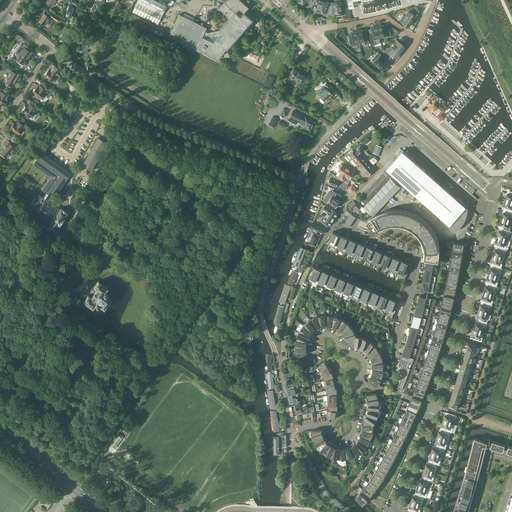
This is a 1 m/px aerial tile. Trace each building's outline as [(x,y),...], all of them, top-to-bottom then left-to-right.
[(154,0),(137,0),(132,12),(157,24),(166,6),(154,0)] [(225,50),(251,20),(244,13),(248,7),(239,0),(226,0),(222,5),(219,8),(219,9),(229,18),(218,30),(207,32),(205,31),(206,28),(192,21),(188,19),(183,16),(179,14),(168,36),(217,59),(225,50)] [(320,0),(310,0),(309,3),(307,7),(314,9),(314,10),(313,12),(317,13),(320,0)] [(321,0),(320,0),(317,13),(320,14),(320,12),(321,12),(321,11),(328,14),(330,3),(321,0)] [(348,0),(350,9),(354,8),(353,5),(357,4),(357,0),(359,0),(348,0)] [(67,10),(65,16),(71,18),(74,5),(70,2),(68,1),(66,9),(67,10)] [(336,2),(330,3),(328,14),(336,14),(336,16),(342,16),(342,12),(341,12),(340,2),(336,2)] [(406,16),(403,20),(402,21),(402,22),(408,27),(416,16),(415,16),(416,15),(417,15),(418,15),(418,16),(421,11),(417,9),(414,13),(415,13),(414,15),(409,11),(408,12),(407,12),(405,15),(406,16)] [(43,13),(38,20),(45,26),(48,23),(50,24),(53,20),(54,19),(57,21),(59,19),(52,14),(51,15),(50,17),(51,17),(50,18),(43,13)] [(129,18),(129,19),(154,32),(155,29),(156,26),(131,14),(129,18)] [(381,24),(377,25),(379,37),(385,36),(385,37),(391,36),(390,32),(389,29),(390,29),(389,27),(387,26),(383,27),(383,25),(381,25),(381,24)] [(372,33),(369,34),(372,45),(375,44),(375,41),(380,40),(379,37),(377,25),(372,26),(373,27),(371,28),(372,33)] [(360,29),(356,30),(360,44),(360,45),(365,44),(369,43),(367,35),(364,35),(362,30),(361,30),(360,29)] [(351,35),(348,35),(350,46),(353,45),(354,46),(360,44),(356,30),(352,31),(352,32),(351,33),(351,35)] [(86,46),(86,45),(87,43),(91,42),(90,40),(89,41),(89,38),(86,39),(83,37),(81,39),(83,42),(82,45),(86,46)] [(398,41),(389,52),(396,58),(404,46),(403,45),(404,44),(407,41),(402,37),(399,41),(399,42),(398,41)] [(19,54),(16,59),(19,61),(20,62),(23,64),(26,60),(26,59),(28,57),(31,59),(35,54),(30,50),(29,51),(26,48),(28,46),(24,43),(22,45),(21,45),(19,48),(18,49),(21,52),(19,54)] [(377,58),(374,62),(382,69),(384,67),(385,68),(387,65),(381,59),(383,57),(379,53),(378,52),(374,56),(377,58)] [(49,69),(44,75),(52,82),(52,81),(55,83),(60,76),(57,74),(58,73),(60,71),(60,70),(54,65),(54,66),(52,68),(50,70),(49,69)] [(300,83),(305,76),(293,68),(291,71),(287,68),(283,75),(288,77),(289,76),(292,78),(291,80),(295,82),(296,80),(300,83)] [(16,79),(19,80),(22,75),(16,72),(16,73),(11,70),(7,77),(4,82),(8,84),(7,84),(9,85),(9,84),(12,86),(15,81),(16,79)] [(317,92),(316,93),(318,94),(320,95),(319,96),(322,99),(320,101),(322,103),(324,101),(324,102),(332,95),(327,89),(327,88),(328,89),(330,87),(326,82),(324,84),(324,85),(322,87),(317,92)] [(37,87),(32,93),(40,99),(41,98),(43,100),(46,96),(48,98),(51,95),(50,94),(47,91),(46,92),(46,91),(46,90),(41,86),(40,89),(37,87)] [(1,93),(0,92),(0,103),(4,106),(8,99),(5,97),(7,95),(1,92),(1,93)] [(263,104),(269,107),(274,99),(268,96),(263,104)] [(434,103),(427,111),(440,121),(443,117),(439,114),(443,110),(434,103)] [(39,115),(39,113),(35,110),(36,109),(31,105),(29,107),(27,105),(22,111),(29,118),(30,117),(32,119),(35,116),(36,117),(38,117),(39,115)] [(293,110),(288,119),(296,123),(297,121),(301,124),(300,126),(309,131),(314,121),(305,117),(304,117),(302,116),(302,115),(293,110)] [(273,116),(269,123),(274,126),(278,119),(273,116)] [(17,125),(15,122),(10,128),(17,135),(18,134),(21,136),(23,133),(26,129),(23,127),(24,126),(19,122),(17,125)] [(91,171),(106,143),(97,138),(82,166),(91,171)] [(3,148),(0,151),(0,152),(3,154),(2,155),(4,156),(4,155),(7,158),(10,154),(12,151),(16,154),(20,148),(12,142),(11,143),(7,139),(3,143),(6,146),(4,148),(3,148)] [(349,153),(346,156),(350,160),(353,158),(358,164),(369,176),(373,168),(360,154),(365,150),(360,145),(356,149),(355,148),(353,151),(352,150),(349,153)] [(379,156),(382,147),(376,145),(373,153),(379,156)] [(416,162),(403,150),(395,159),(394,161),(393,160),(386,169),(399,181),(399,180),(441,217),(440,219),(455,232),(458,229),(460,227),(463,224),(465,220),(466,217),(467,213),(468,209),(468,205),(459,198),(457,199),(416,162)] [(38,194),(28,209),(33,212),(35,214),(49,224),(48,225),(55,230),(58,225),(59,225),(64,219),(63,218),(67,213),(60,208),(60,209),(55,206),(52,204),(50,203),(48,201),(46,200),(52,192),(55,195),(57,192),(59,190),(70,173),(41,152),(33,164),(50,177),(41,189),(46,193),(43,197),(38,194)] [(341,173),(338,177),(342,180),(345,176),(348,178),(353,171),(343,164),(342,165),(341,164),(340,164),(339,166),(339,168),(340,168),(338,171),(341,173)] [(330,178),(328,183),(337,187),(337,186),(337,185),(339,185),(339,186),(343,188),(343,190),(347,190),(348,184),(344,182),(342,180),(338,177),(332,174),(330,172),(328,177),(330,178)] [(368,202),(366,205),(374,212),(375,213),(400,187),(384,172),(361,196),(368,202)] [(330,192),(324,201),(327,203),(328,202),(336,207),(340,202),(335,199),(338,195),(340,196),(341,193),(342,192),(334,188),(334,189),(332,192),(332,193),(330,192)] [(84,204),(81,207),(86,211),(92,203),(86,199),(84,202),(85,203),(85,204),(84,204)] [(507,210),(509,211),(511,211),(511,201),(505,200),(503,206),(508,207),(507,210)] [(355,211),(359,206),(353,201),(349,206),(355,211)] [(338,214),(331,209),(326,205),(323,209),(328,213),(322,221),(329,226),(338,214)] [(372,215),(374,212),(366,205),(363,208),(360,205),(359,206),(362,208),(360,209),(364,213),(366,210),(372,215)] [(434,261),(438,262),(439,255),(439,250),(439,245),(437,240),(436,235),(433,230),(430,226),(426,222),(422,219),(418,216),(413,213),(412,213),(407,211),(402,210),(397,210),(392,210),(387,210),(382,212),(378,213),(374,215),(371,218),(372,219),(367,223),(371,227),(373,229),(374,231),(378,228),(382,226),(386,224),(389,223),(393,223),(397,223),(400,223),(404,224),(408,225),(411,227),(414,229),(415,229),(417,231),(419,233),(420,234),(422,237),(424,240),(425,244),(426,247),(427,251),(427,255),(426,259),(426,260),(427,260),(434,261)] [(511,211),(509,211),(508,214),(503,213),(503,212),(501,218),(511,221),(511,211)] [(349,227),(356,217),(351,214),(344,224),(349,227)] [(503,229),(505,230),(505,229),(509,231),(511,222),(511,221),(501,218),(499,224),(500,225),(500,224),(504,226),(503,229)] [(313,221),(310,225),(323,234),(326,230),(313,221)] [(505,229),(505,230),(504,232),(499,231),(497,237),(508,240),(510,241),(511,236),(511,231),(509,231),(505,229)] [(338,245),(342,235),(333,232),(328,243),(332,245),(334,246),(335,244),(337,245),(338,245)] [(314,234),(312,233),(311,236),(312,237),(309,243),(315,246),(317,242),(318,239),(319,240),(320,236),(314,233),(314,234)] [(338,245),(337,245),(337,247),(341,248),(343,249),(344,248),(346,249),(350,239),(342,235),(338,245)] [(499,248),(500,248),(505,249),(508,240),(497,237),(495,243),(496,243),(500,244),(499,248)] [(346,249),(345,250),(349,252),(352,253),(352,251),(355,252),(355,253),(359,242),(350,239),(346,249)] [(355,253),(355,252),(354,254),(358,255),(360,256),(361,255),(363,256),(364,256),(368,246),(359,242),(355,253)] [(452,251),(462,253),(464,243),(462,243),(454,242),(452,251)] [(364,256),(363,256),(363,257),(366,259),(369,260),(369,258),(372,259),(372,260),(377,250),(368,246),(364,256)] [(299,268),(305,250),(300,248),(293,265),(299,268)] [(500,248),(499,251),(495,250),(495,249),(493,256),(504,259),(507,250),(505,249),(500,248)] [(372,260),(372,259),(371,261),(375,262),(378,263),(378,262),(381,263),(385,253),(377,250),(372,260)] [(381,263),(380,265),(384,266),(386,267),(387,266),(389,267),(390,267),(394,257),(385,253),(381,263)] [(495,266),(496,267),(496,266),(501,268),(504,259),(493,256),(491,262),(496,263),(495,266)] [(390,267),(389,267),(389,268),(392,270),(392,269),(395,271),(395,269),(398,270),(402,260),(394,257),(390,267)] [(411,264),(402,260),(398,270),(397,271),(401,273),(403,274),(404,273),(407,274),(406,275),(411,264)] [(433,265),(434,261),(427,260),(425,270),(432,271),(437,272),(438,266),(433,265)] [(496,266),(496,267),(495,269),(491,268),(490,268),(488,274),(499,277),(502,268),(501,268),(496,266)] [(315,280),(318,281),(319,281),(323,271),(322,271),(320,270),(321,269),(318,268),(314,267),(309,280),(314,283),(315,280)] [(292,285),(297,272),(292,270),(287,283),(292,285)] [(323,270),(322,271),(323,271),(319,281),(318,281),(317,284),(323,286),(324,283),(327,285),(331,275),(329,274),(329,273),(326,272),(323,270)] [(423,280),(430,281),(435,282),(436,277),(431,276),(432,271),(425,270),(423,280)] [(10,281),(15,285),(22,276),(17,272),(10,281)] [(327,285),(326,287),(331,290),(332,287),(335,288),(336,288),(340,278),(339,278),(337,277),(337,276),(335,275),(331,274),(331,275),(327,285)] [(490,285),(491,285),(497,286),(499,277),(488,274),(486,280),(487,280),(491,281),(490,285)] [(336,288),(335,288),(334,291),(339,293),(340,290),(343,291),(344,292),(348,282),(345,281),(346,280),(343,279),(340,277),(339,278),(340,278),(336,288)] [(344,292),(343,291),(342,294),(348,297),(349,294),(352,295),(356,285),(354,284),(354,283),(352,282),(348,280),(348,282),(344,292)] [(435,282),(423,280),(421,290),(432,292),(435,282)] [(107,288),(99,282),(98,281),(94,287),(97,289),(91,297),(88,295),(84,301),(93,307),(95,305),(96,306),(98,305),(99,305),(104,309),(112,298),(107,294),(106,294),(107,293),(107,292),(105,291),(107,288)] [(285,304),(291,286),(285,284),(279,302),(285,304)] [(352,295),(351,298),(356,300),(357,297),(360,298),(360,299),(365,289),(364,288),(362,287),(362,286),(360,285),(356,284),(356,285),(352,295)] [(491,285),(490,288),(486,287),(486,286),(484,292),(495,296),(498,287),(497,286),(491,285)] [(365,287),(364,288),(365,289),(360,299),(360,298),(359,301),(365,303),(366,301),(369,302),(373,292),(370,291),(371,290),(368,289),(365,287)] [(455,291),(445,289),(444,295),(454,297),(455,291)] [(369,302),(368,305),(373,307),(374,304),(377,305),(381,295),(379,294),(379,293),(377,292),(373,291),(373,292),(369,302)] [(485,303),(486,303),(492,305),(495,296),(484,292),(482,298),(482,299),(482,298),(486,300),(485,303)] [(377,305),(376,308),(381,310),(382,307),(385,309),(386,309),(390,299),(389,299),(387,298),(388,297),(385,296),(382,294),(381,295),(377,305)] [(419,296),(417,306),(424,307),(425,303),(430,304),(431,299),(419,296)] [(390,298),(389,299),(390,299),(386,309),(385,309),(384,311),(390,314),(391,311),(394,312),(398,302),(396,301),(396,300),(393,299),(394,299),(390,298)] [(443,301),(441,307),(451,310),(452,304),(443,301)] [(486,303),(485,306),(481,305),(481,304),(479,311),(490,314),(492,305),(486,303)] [(280,325),(285,307),(283,305),(280,305),(275,323),(277,324),(280,325)] [(414,315),(422,318),(423,313),(427,314),(429,309),(424,307),(417,306),(414,315)] [(480,321),(481,321),(487,323),(490,314),(479,311),(477,317),(481,318),(480,321)] [(324,313),(325,315),(326,327),(328,327),(331,328),(333,316),(330,315),(326,315),(326,313),(324,313)] [(333,328),(335,329),(340,318),(337,317),(334,316),(334,314),(333,313),(333,316),(331,328),(333,328)] [(316,315),(317,317),(321,328),(323,327),(326,327),(325,315),(321,315),(318,316),(317,314),(316,315)] [(411,325),(419,327),(420,323),(424,324),(426,319),(422,318),(414,315),(411,325)] [(337,330),(339,332),(347,323),(345,321),(341,319),(342,317),(341,316),(340,318),(335,329),(337,330)] [(310,320),(316,330),(318,329),(321,328),(317,317),(314,318),(311,320),(309,318),(308,318),(310,320)] [(302,324),(304,326),(313,333),(314,332),(316,330),(310,320),(307,322),(304,325),(303,323),(302,324)] [(341,333),(343,336),(352,329),(351,326),(348,324),(350,322),(349,321),(347,323),(339,332),(341,333)] [(481,321),(480,324),(476,323),(475,323),(473,329),(484,332),(487,323),(481,321)] [(408,335),(416,337),(417,333),(421,334),(423,329),(419,327),(411,325),(408,335)] [(299,332),(310,338),(311,336),(313,333),(304,326),(301,328),(300,331),(297,330),(297,331),(299,332)] [(348,342),(350,344),(356,336),(355,333),(353,330),(355,328),(354,327),(352,329),(343,336),(344,337),(345,340),(347,340),(348,342)] [(484,332),(473,329),(471,335),(472,335),(476,336),(475,340),(481,342),(484,332)] [(241,334),(247,340),(249,339),(250,338),(250,337),(244,331),(241,334)] [(296,340),(308,342),(309,340),(310,338),(299,332),(298,335),(297,339),(294,338),(294,340),(296,340)] [(359,349),(364,338),(365,336),(364,335),(363,338),(359,336),(356,336),(350,344),(352,345),(355,346),(354,348),(358,348),(359,349)] [(405,345),(413,347),(414,343),(418,344),(420,339),(416,337),(408,335),(405,345)] [(364,351),(371,342),(372,340),(371,339),(370,341),(367,339),(364,338),(359,349),(362,350),(364,351)] [(431,344),(441,347),(442,342),(432,339),(431,344)] [(296,348),(308,347),(308,345),(308,342),(296,340),(296,343),(296,347),(294,347),(294,348),(296,348)] [(367,355),(377,347),(379,346),(378,345),(376,347),(374,344),(371,342),(364,351),(366,353),(367,355)] [(468,344),(467,349),(475,352),(477,347),(469,344),(468,344)] [(402,354),(409,357),(411,353),(415,354),(417,349),(413,347),(405,345),(402,354)] [(308,350),(308,347),(296,348),(296,351),(297,355),(295,356),(295,357),(309,352),(308,350)] [(370,359),(381,354),(383,353),(383,352),(380,353),(379,350),(377,347),(367,355),(369,357),(370,359)] [(426,358),(427,358),(436,361),(438,356),(428,353),(426,358)] [(371,364),(383,362),(385,362),(385,361),(383,361),(382,357),(381,354),(370,359),(371,362),(371,364)] [(402,354),(402,355),(398,365),(401,366),(399,370),(404,372),(398,388),(402,390),(404,384),(406,378),(408,373),(410,368),(407,367),(409,363),(412,364),(414,358),(409,357),(402,354)] [(317,367),(320,371),(329,367),(326,362),(317,367)] [(371,369),(383,370),(386,371),(386,369),(383,369),(384,365),(383,362),(371,364),(372,367),(371,369)] [(422,371),(431,375),(433,370),(424,366),(422,371)] [(320,371),(322,376),(332,372),(329,367),(320,371)] [(370,373),(381,378),(383,379),(384,378),(382,377),(383,374),(383,370),(371,369),(371,372),(370,373)] [(322,376),(324,381),(334,377),(332,372),(322,376)] [(380,381),(381,378),(370,373),(369,376),(368,378),(369,379),(368,382),(380,386),(380,385),(378,384),(380,381)] [(298,380),(292,381),(291,378),(289,374),(284,375),(285,378),(287,389),(294,388),(293,386),(293,385),(299,384),(298,380)] [(428,384),(430,379),(420,375),(419,380),(428,384)] [(324,381),(326,385),(335,383),(334,377),(324,381)] [(417,385),(426,389),(428,384),(419,380),(417,385)] [(415,390),(424,394),(426,389),(417,385),(415,390)] [(276,408),(273,390),(267,391),(270,409),(276,408)] [(422,400),(424,394),(415,390),(412,396),(422,400)] [(367,403),(379,401),(378,398),(377,394),(379,393),(378,392),(376,393),(366,394),(367,397),(365,398),(366,400),(367,403)] [(289,404),(289,405),(300,403),(300,401),(298,402),(297,398),(298,398),(298,394),(297,394),(295,394),(288,395),(289,404)] [(367,405),(367,408),(379,409),(379,406),(379,402),(381,402),(381,401),(379,401),(367,403),(367,405)] [(459,404),(450,401),(449,406),(457,409),(459,404)] [(303,402),(300,403),(289,405),(289,406),(290,411),(297,409),(297,408),(299,408),(299,406),(300,406),(301,405),(301,406),(304,405),(303,402)] [(409,403),(407,409),(416,413),(419,407),(409,403)] [(299,409),(299,408),(297,408),(297,409),(290,411),(291,415),(297,414),(298,421),(300,421),(299,414),(302,413),(302,415),(311,413),(313,413),(313,411),(314,411),(313,407),(301,409),(299,409)] [(366,413),(377,417),(378,414),(379,410),(381,411),(381,409),(379,409),(367,408),(367,410),(366,413)] [(405,414),(414,418),(416,413),(407,409),(405,414)] [(279,428),(276,410),(270,411),(273,429),(279,428)] [(363,422),(373,424),(375,421),(377,418),(379,419),(379,418),(377,417),(366,413),(365,415),(363,417),(365,419),(363,422)] [(445,415),(443,421),(454,424),(457,416),(451,413),(450,417),(445,415)] [(403,419),(412,423),(414,418),(405,414),(403,419)] [(401,423),(410,427),(412,423),(403,419),(401,423)] [(446,427),(445,430),(451,432),(452,432),(454,424),(443,421),(442,426),(446,427)] [(361,430),(373,432),(375,433),(375,431),(373,431),(373,427),(373,424),(363,422),(363,425),(361,425),(361,428),(361,430)] [(399,427),(408,431),(410,427),(401,423),(399,427)] [(406,436),(408,431),(399,427),(396,432),(406,436)] [(313,438),(325,434),(324,431),(324,429),(309,430),(309,432),(312,431),(312,435),(313,438)] [(360,435),(371,440),(373,441),(373,440),(371,439),(372,435),(373,432),(361,430),(361,433),(360,435)] [(445,430),(444,430),(444,433),(439,432),(439,431),(437,437),(448,440),(451,432),(445,430)] [(404,440),(406,436),(396,432),(395,435),(404,440)] [(117,434),(110,445),(115,448),(122,438),(123,436),(118,433),(117,434)] [(317,445),(327,439),(325,436),(325,434),(313,438),(311,439),(312,440),(314,439),(315,443),(317,445)] [(357,439),(366,447),(368,448),(369,447),(367,446),(369,443),(371,440),(360,435),(358,438),(357,439)] [(401,444),(404,440),(395,435),(392,440),(401,444)] [(440,444),(439,447),(445,448),(444,448),(446,449),(448,440),(437,437),(435,442),(436,443),(436,442),(440,444)] [(491,448),(492,441),(481,437),(480,440),(475,438),(473,444),(483,446),(486,447),(491,448)] [(320,449),(323,451),(331,442),(328,440),(327,439),(317,445),(315,447),(316,448),(318,446),(320,449)] [(354,443),(360,452),(362,454),(363,454),(361,452),(364,449),(366,447),(357,439),(355,441),(354,443)] [(390,445),(399,449),(401,444),(392,440),(390,445)] [(505,445),(492,441),(491,448),(503,451),(505,445)] [(327,454),(330,456),(335,445),(332,443),(331,442),(323,451),(321,453),(322,454),(324,452),(327,454)] [(349,445),(353,456),(354,458),(355,458),(354,456),(358,454),(360,452),(354,443),(351,444),(349,445)] [(485,453),(486,447),(483,446),(473,444),(472,449),(485,453)] [(337,458),(340,446),(337,445),(335,445),(330,456),(329,458),(330,458),(331,456),(334,457),(337,458)] [(346,446),(345,446),(346,460),(347,460),(347,458),(350,457),(353,456),(349,445),(346,446)] [(388,449),(397,454),(399,449),(390,445),(388,449)] [(346,461),(346,460),(345,446),(341,446),(340,446),(337,458),(337,461),(346,461)] [(439,447),(438,446),(437,449),(433,448),(431,453),(442,457),(444,448),(445,448),(439,447)] [(386,453),(395,458),(397,454),(388,449),(386,453)] [(471,455),(483,458),(485,453),(472,449),(471,455)] [(392,462),(395,458),(386,453),(383,458),(392,462)] [(434,460),(433,463),(438,465),(439,465),(442,457),(431,453),(429,459),(430,459),(434,460)] [(469,460),(482,464),(483,458),(471,455),(469,460)] [(381,462),(389,467),(392,462),(383,458),(381,462)] [(468,466),(481,469),(482,464),(469,460),(468,466)] [(389,468),(389,467),(381,462),(380,464),(379,466),(387,471),(389,468)] [(433,463),(432,462),(431,466),(426,464),(427,464),(426,464),(425,469),(435,473),(438,465),(433,463)] [(376,470),(385,475),(387,471),(379,466),(376,470)] [(466,472),(479,475),(481,469),(468,466),(466,472)] [(427,476),(427,479),(426,479),(433,481),(435,473),(425,469),(423,475),(427,476)] [(373,475),(382,480),(385,475),(376,470),(373,475)] [(465,477),(477,481),(479,475),(466,472),(465,477)] [(371,478),(379,484),(382,480),(373,475),(371,478)] [(463,483),(476,486),(477,481),(465,477),(463,483)] [(376,488),(379,484),(371,478),(368,482),(376,488)] [(426,479),(427,479),(425,479),(424,482),(420,480),(418,486),(429,489),(430,486),(431,486),(432,486),(433,485),(433,483),(436,484),(436,483),(433,481),(426,479)] [(365,486),(373,492),(376,488),(368,482),(365,486)] [(461,488),(474,492),(476,486),(463,483),(461,488)] [(372,494),(373,492),(365,486),(363,489),(370,496),(372,494)] [(421,492),(420,495),(425,497),(424,497),(426,498),(429,489),(418,486),(416,491),(421,492)] [(460,494),(473,497),(474,492),(461,488),(460,494)] [(367,500),(370,496),(363,489),(356,497),(363,504),(367,500)] [(458,499),(470,503),(471,503),(473,497),(460,494),(458,499)] [(420,495),(418,495),(417,498),(413,497),(413,496),(411,502),(422,505),(424,497),(425,497),(420,495)] [(469,509),(471,503),(470,503),(458,499),(456,505),(469,509)] [(419,511),(422,505),(411,502),(409,507),(410,507),(414,509),(413,511),(419,511)]
